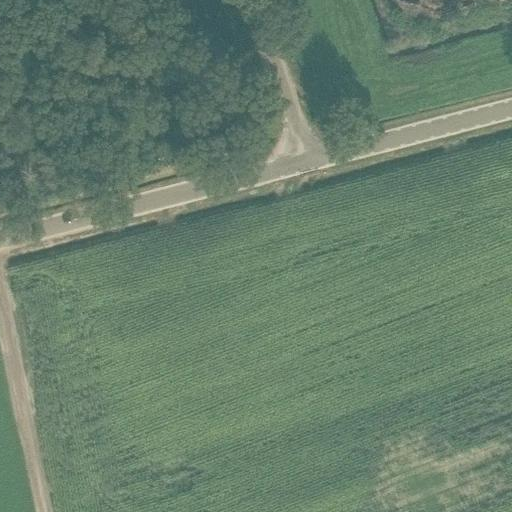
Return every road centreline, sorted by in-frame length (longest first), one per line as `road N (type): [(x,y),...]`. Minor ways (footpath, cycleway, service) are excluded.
road 1 (unclassified): [(0,237),(307,163)]
road 2 (unclassified): [(511,108),(307,163)]
road 3 (track): [(0,334),(43,511)]
road 4 (unclassified): [(307,163),(252,0)]
